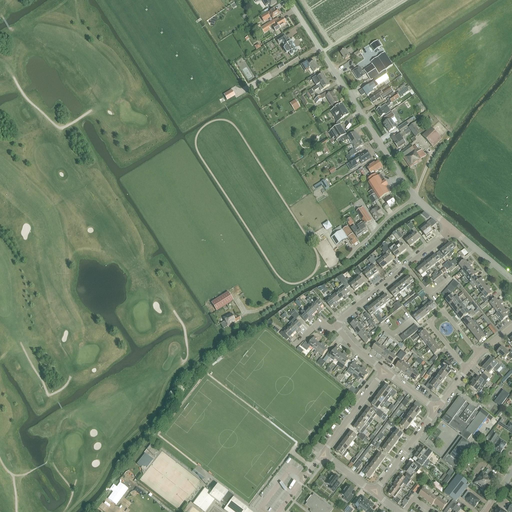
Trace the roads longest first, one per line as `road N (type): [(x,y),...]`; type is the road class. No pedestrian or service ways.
road 1 (unclassified): [(414,197),(287,0)]
road 2 (residential): [(339,327),(453,230)]
road 3 (residential): [(467,369),(429,321),(444,310),(479,354)]
